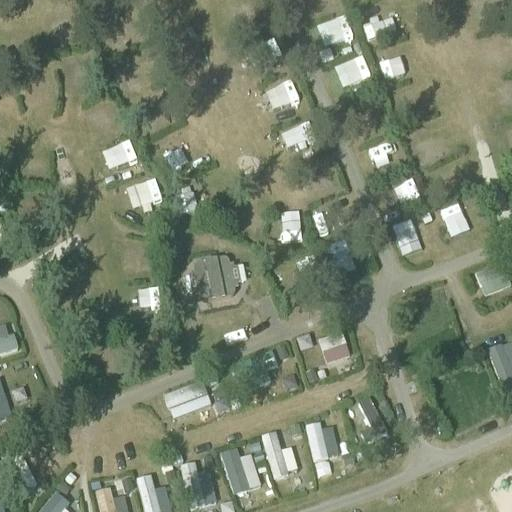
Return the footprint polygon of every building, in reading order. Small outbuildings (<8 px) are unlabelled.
[(305,0),(307,13),(335,8),(333,0),(305,0)] [(501,0),(470,0),(474,18),(504,13),(501,0)] [(360,25),(366,44),(393,36),(388,17),(360,25)] [(323,50),(350,40),(343,19),(315,29),(323,50)] [(9,32),(20,57),(34,51),(23,26),(9,32)] [(360,58),(339,67),(349,89),(370,80),(360,58)] [(389,77),(405,70),(400,58),(383,65),(389,77)] [(88,80),(88,61),(68,60),(67,80),(88,80)] [(125,88),(136,85),(131,70),(120,73),(125,88)] [(497,109),(511,105),(511,81),(492,86),(497,109)] [(263,102),(273,125),(306,112),(296,88),(263,102)] [(399,117),(427,106),(421,90),(393,101),(399,117)] [(368,129),(385,121),(377,104),(360,112),(368,129)] [(144,123),(140,105),(129,108),(132,126),(144,123)] [(95,117),(99,133),(117,129),(113,113),(95,117)] [(511,128),(497,131),(500,148),(511,145),(511,128)] [(147,154),(155,170),(190,153),(182,137),(147,154)] [(416,166),(445,155),(438,137),(409,148),(416,166)] [(397,141),(375,148),(382,173),(404,167),(397,141)] [(124,146),(107,153),(115,174),(132,167),(124,146)] [(324,158),(296,171),(307,196),(335,183),(324,158)] [(436,196),(458,186),(452,170),(429,180),(436,196)] [(129,217),(155,207),(144,178),(118,188),(129,217)] [(410,181),(389,189),(398,209),(418,201),(410,181)] [(204,194),(172,198),(175,219),(207,215),(204,194)] [(298,213),(275,221),(284,250),(307,243),(298,213)] [(399,259),(418,252),(408,223),(389,230),(399,259)] [(153,269),(152,252),(126,253),(127,270),(153,269)] [(303,256),(280,263),(287,286),(310,278),(303,256)] [(240,286),(237,269),(233,270),(233,266),(229,267),(228,264),(228,263),(227,262),(226,261),(225,260),(224,260),(223,260),(222,260),(221,260),(197,265),(197,266),(196,266),(195,266),(195,267),(194,267),(194,268),(193,268),(193,269),(193,270),(193,271),(193,272),(193,275),(190,275),(191,279),(188,279),(191,296),(194,295),(195,298),(199,298),(199,301),(199,302),(200,302),(200,303),(201,303),(201,304),(202,304),(203,304),(203,305),(204,305),(205,305),(206,305),(231,299),(232,299),(232,298),(233,298),(233,297),(234,297),(234,296),(234,295),(234,294),(234,291),(237,291),(237,287),(240,286)] [(57,311),(84,302),(79,285),(52,294),(57,311)] [(404,319),(447,305),(442,288),(399,302),(404,319)] [(135,315),(155,315),(156,291),(136,290),(135,315)] [(69,343),(86,334),(78,319),(61,328),(69,343)] [(0,327),(0,357),(17,352),(13,338),(5,340),(0,327)] [(324,367),(348,355),(337,333),(313,345),(324,367)] [(146,358),(162,353),(156,336),(140,342),(146,358)] [(485,351),(497,393),(511,388),(511,352),(509,344),(485,351)] [(283,351),(276,353),(279,362),(286,359),(283,351)] [(231,398),(270,383),(265,372),(275,368),(270,354),(221,372),(231,398)] [(428,374),(441,421),(462,415),(448,368),(428,374)] [(313,375),(306,377),(309,386),(316,383),(313,375)] [(166,420),(206,412),(201,386),(160,395),(166,420)] [(221,392),(212,395),(215,402),(223,399),(221,392)] [(347,411),(360,446),(385,437),(372,402),(347,411)] [(337,458),(328,424),(300,432),(309,465),(337,458)] [(297,428),(289,431),(291,439),(300,437),(297,428)] [(217,455),(227,497),(255,491),(245,448),(217,455)] [(261,455),(252,458),(255,467),(264,464),(261,455)] [(0,477),(12,501),(35,489),(17,456),(0,464),(0,477)] [(351,458),(342,460),(344,469),(352,467),(351,458)] [(210,461),(203,462),(204,471),(211,470),(210,461)] [(192,465),(177,468),(183,511),(215,506),(210,475),(194,478),(192,465)] [(172,476),(165,477),(167,486),(174,485),(172,476)] [(166,511),(161,490),(152,492),(149,478),(133,482),(140,511),(166,511)] [(43,481),(37,484),(40,493),(47,490),(43,481)] [(129,484),(122,485),(124,494),(131,492),(129,484)] [(61,486),(57,492),(64,498),(68,492),(61,486)] [(95,511),(126,511),(123,499),(111,502),(108,491),(91,495),(95,511)] [(39,511),(62,511),(66,507),(53,496),(39,511)]
